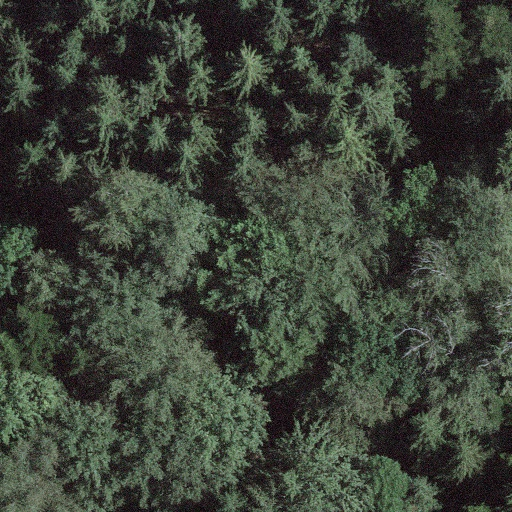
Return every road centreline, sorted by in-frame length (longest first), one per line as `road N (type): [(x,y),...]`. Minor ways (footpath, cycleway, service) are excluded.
road 1 (track): [(123,511),(453,191)]
road 2 (track): [(0,248),(156,210),(453,191)]
